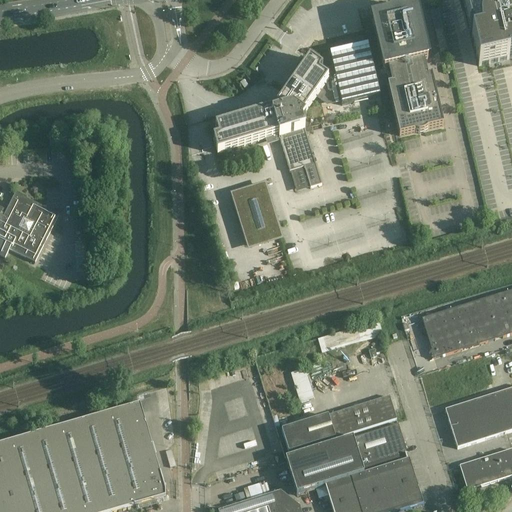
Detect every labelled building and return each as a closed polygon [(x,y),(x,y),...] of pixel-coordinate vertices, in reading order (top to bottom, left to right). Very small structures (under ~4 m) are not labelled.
[(511,0),(463,0),(462,0),(478,69),(511,60),(511,0)] [(434,25),(441,23),(439,10),(431,11),(434,25)] [(428,61),(416,11),(364,24),(373,64),(375,73),(378,85),(385,84),(388,95),(383,95),(394,139),(415,134),(417,134),(418,134),(420,134),(422,134),(423,134),(424,134),(425,133),(426,132),(428,131),(443,127),(432,79),(432,77),(428,78),(424,62),(428,61)] [(442,61),(450,59),(443,30),(435,32),(442,61)] [(364,46),(329,54),(333,70),(335,78),(341,106),(377,98),(371,74),(369,65),(364,46)] [(217,138),(213,140),(215,147),(218,155),(265,140),(267,146),(280,142),(290,173),(304,169),(310,190),(322,186),(313,159),(304,129),(302,123),(306,118),(303,116),(328,80),(319,74),(322,69),(309,60),(284,96),(272,115),(214,130),(217,138)] [(319,74),(328,80),(335,78),(333,70),(319,74)] [(246,240),(278,230),(265,187),(233,197),(246,240)] [(0,254),(6,258),(9,251),(35,264),(59,216),(16,194),(4,218),(0,216),(0,254)] [(511,292),(422,320),(434,361),(511,336),(511,292)] [(378,323),(316,339),(319,354),(382,338),(378,323)] [(296,404),(311,401),(304,370),(290,373),(296,404)] [(511,390),(444,412),(457,450),(511,432),(511,390)] [(328,417),(282,431),(289,455),(335,440),(397,421),(396,416),(390,398),(329,416),(328,417)] [(160,474),(140,405),(0,445),(0,511),(117,511),(134,507),(135,507),(150,503),(166,498),(166,492),(161,473),(160,474)] [(398,426),(353,440),(362,469),(408,455),(398,426)] [(364,475),(362,469),(353,440),(285,461),(297,496),(325,488),(325,487),(351,479),(364,475)] [(467,493),(511,478),(511,450),(459,468),(467,493)] [(171,452),(166,454),(170,469),(176,468),(171,452)] [(351,479),(325,487),(325,488),(332,511),(405,511),(424,506),(408,455),(362,469),(364,475),(351,479)] [(301,511),(300,507),(280,492),(218,511),(301,511)] [(248,500),(246,493),(236,496),(239,503),(248,500)]
